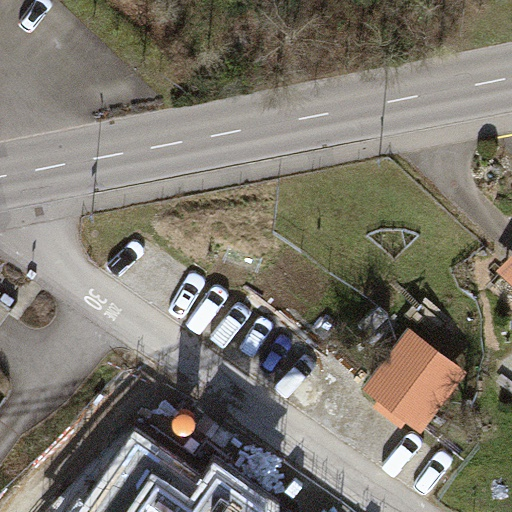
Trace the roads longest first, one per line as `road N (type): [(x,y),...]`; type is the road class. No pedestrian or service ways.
road 1 (residential): [(16,187),(43,253),(408,511)]
road 2 (primary): [(511,82),(16,187)]
